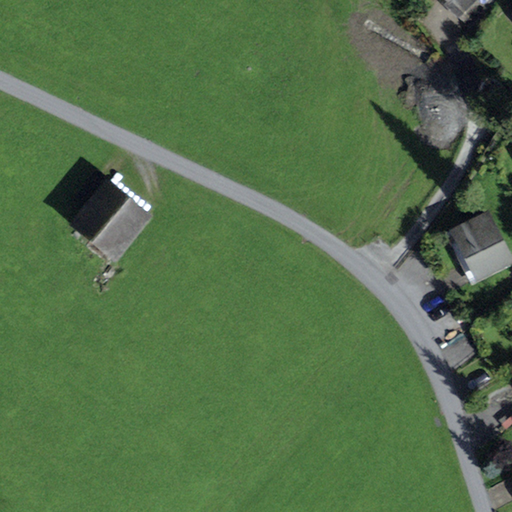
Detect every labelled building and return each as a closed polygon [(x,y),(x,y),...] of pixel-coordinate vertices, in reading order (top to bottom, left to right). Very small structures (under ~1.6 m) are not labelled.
[(470,20),(488,0),(448,0),(445,4),(457,16),(461,12),(470,20)] [(75,226),(115,258),(148,216),(96,175),(76,200),(88,210),(75,226)] [(455,236),(476,276),(509,260),(488,219),(467,230),(455,236)] [(509,260),(476,276),(455,236),(467,230),(465,225),(445,235),(471,286),(511,265),(509,260)] [(100,273),(94,281),(101,287),(107,279),(100,273)]
